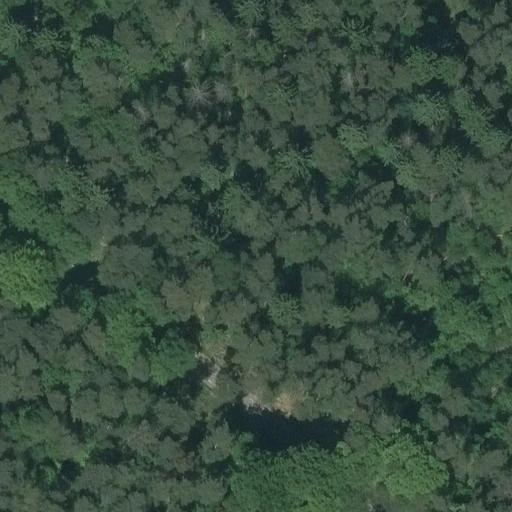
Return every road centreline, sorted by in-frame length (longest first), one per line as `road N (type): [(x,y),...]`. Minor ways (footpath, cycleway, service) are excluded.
road 1 (track): [(282,0),(290,101),(342,277),(340,303),(336,344),(306,420),(240,511)]
road 2 (tertiary): [(366,511),(288,436),(0,228)]
